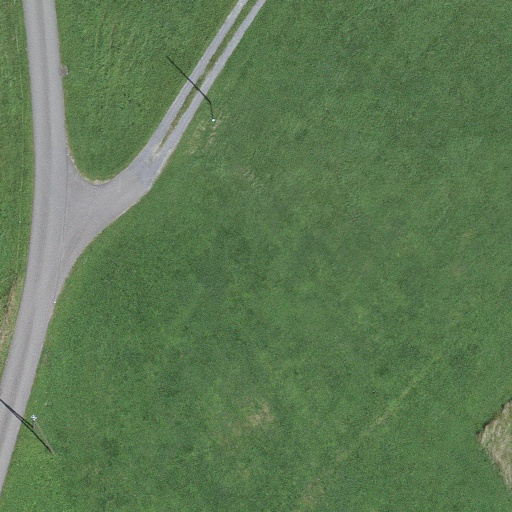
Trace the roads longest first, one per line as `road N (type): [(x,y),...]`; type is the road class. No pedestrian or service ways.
road 1 (unclassified): [(0,440),(54,231),(39,0)]
road 2 (track): [(54,231),(108,203),(145,168),(250,0)]
